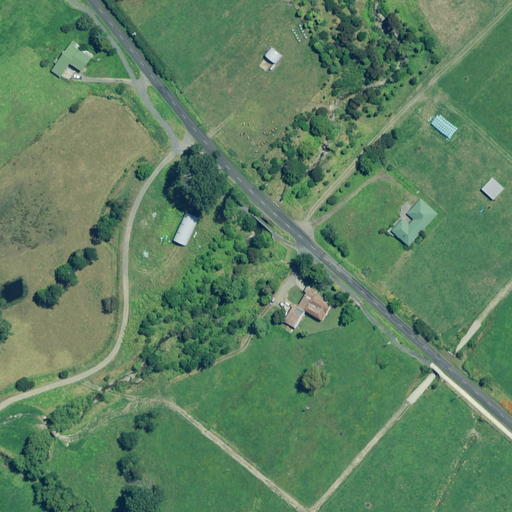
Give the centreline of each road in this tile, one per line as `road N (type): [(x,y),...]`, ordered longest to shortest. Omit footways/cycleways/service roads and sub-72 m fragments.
road 1 (unclassified): [(95,0),(216,156),(511,424)]
road 2 (track): [(35,389),(68,403),(101,385),(175,407),(311,511)]
road 3 (track): [(35,389),(112,358),(138,203),(163,160)]
